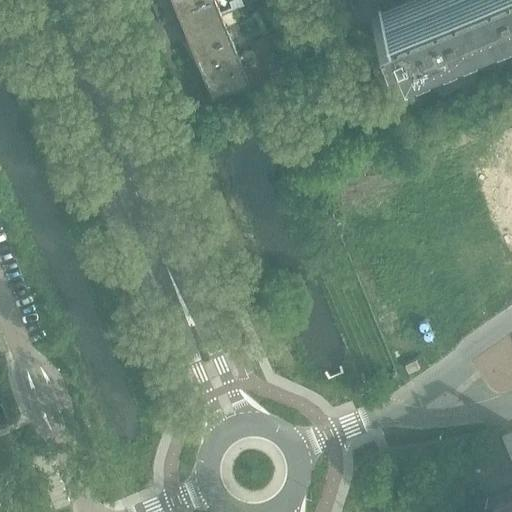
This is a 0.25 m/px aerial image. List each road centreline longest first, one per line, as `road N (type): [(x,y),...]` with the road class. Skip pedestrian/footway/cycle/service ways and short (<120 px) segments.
road 1 (secondary): [(184,306),(54,0)]
road 2 (residential): [(293,452),(371,419),(511,323)]
road 3 (secondary): [(184,306),(184,331),(222,437)]
road 4 (secondary): [(247,427),(184,306)]
